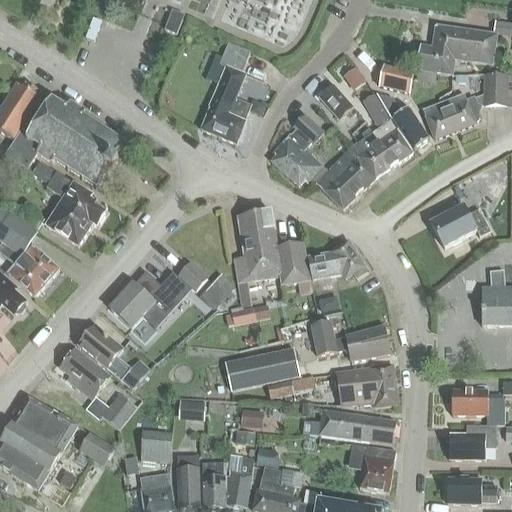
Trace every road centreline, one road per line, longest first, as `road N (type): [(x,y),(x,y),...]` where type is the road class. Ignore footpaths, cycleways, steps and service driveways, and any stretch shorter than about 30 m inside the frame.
road 1 (residential): [(0,400),(208,168)]
road 2 (residential): [(368,240),(402,278),(416,317),(408,511)]
road 3 (residential): [(208,168),(0,32)]
road 4 (residential): [(240,184),(284,99),(337,41),(359,0)]
road 5 (residential): [(368,240),(421,193),(511,142)]
road 6 (residential): [(240,184),(368,240)]
